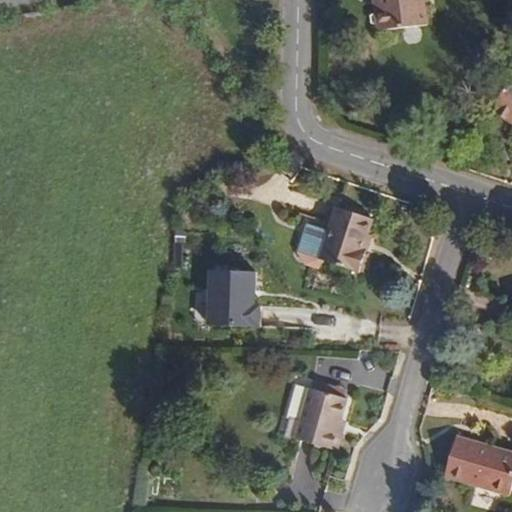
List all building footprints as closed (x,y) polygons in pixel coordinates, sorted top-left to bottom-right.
[(381,0),(385,32),(432,25),(429,0),(381,0)] [(511,84),(496,112),(511,121),(511,84)] [(376,233),(371,231),(376,216),(341,206),(334,230),(327,259),(364,271),(376,233)] [(327,259),(334,230),(311,222),(302,252),(309,265),(324,269),(327,259)] [(261,272),(210,270),(208,328),(264,330),(264,308),(260,308),(261,272)] [(302,425),(310,393),(296,389),(288,421),(293,423),(302,425)] [(335,455),(343,427),(337,426),(344,401),(310,393),(302,425),(293,423),(288,442),(335,455)] [(511,498),(511,453),(461,439),(448,479),(511,498)]
